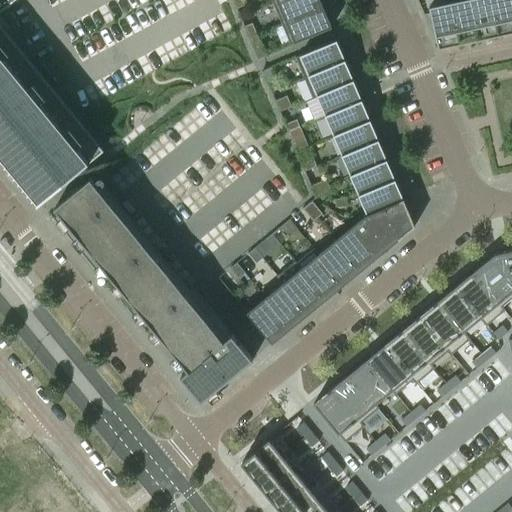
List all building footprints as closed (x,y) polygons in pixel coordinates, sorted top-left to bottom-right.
[(0,0),(0,155),(39,204),(104,151),(0,24),(0,13),(15,0),(0,0)] [(319,0),(283,0),(273,4),(281,24),(323,7),(319,0)] [(469,0),(463,0),(449,3),(459,46),(479,41),(469,0)] [(491,0),(469,0),(479,41),(499,37),(491,0)] [(511,0),(491,0),(499,37),(511,33),(511,0)] [(449,3),(429,8),(431,15),(438,50),(459,46),(449,3)] [(323,7),(281,24),(290,45),(332,28),(323,7)] [(252,23),(245,26),(249,37),(257,34),(252,23)] [(257,34),(249,37),(254,48),(261,45),(257,34)] [(337,40),(295,57),(304,78),(346,61),(337,40)] [(69,81),(54,53),(38,62),(59,87),(69,81)] [(346,61),(304,78),(310,93),(315,91),(317,96),(354,81),(346,61)] [(280,79),(269,84),(272,91),(283,87),(280,79)] [(354,81),(317,96),(325,116),(362,101),(354,81)] [(287,95),(276,100),(281,111),(291,106),(287,95)] [(362,101),(325,116),(334,136),(371,121),(362,101)] [(297,119),(286,124),(289,131),(300,126),(297,119)] [(371,121),(334,136),(342,156),(379,141),(371,121)] [(305,139),(294,143),(298,151),(308,146),(305,139)] [(379,141),(342,156),(350,176),(387,161),(379,141)] [(313,159),(303,163),(306,171),(317,166),(313,159)] [(387,161),(350,176),(359,196),(396,180),(387,161)] [(91,178),(55,208),(188,370),(181,376),(202,401),(253,359),(194,288),(186,295),(91,178)] [(326,179),(319,182),(323,193),(331,190),(326,179)] [(396,180),(359,196),(367,216),(404,200),(396,180)] [(319,182),(312,185),(316,196),(323,193),(319,182)] [(347,198),(335,199),(336,207),(347,206),(347,198)] [(365,215),(353,225),(379,256),(415,226),(404,200),(367,216),(365,215)] [(312,202),(303,209),(308,215),(317,208),(312,202)] [(317,208),(308,215),(313,221),(322,214),(317,208)] [(290,219),(284,224),(291,233),(298,228),(290,219)] [(337,239),(336,240),(361,270),(379,256),(353,225),(337,239)] [(273,233),(266,238),(274,247),(280,242),(273,233)] [(334,235),(314,251),(317,255),(318,254),(344,285),(361,270),(336,240),(337,239),(334,235)] [(255,248),(249,253),(256,262),(262,257),(255,248)] [(511,249),(495,253),(492,256),(511,280),(511,249)] [(317,255),(301,269),(326,299),(344,285),(318,254),(317,255)] [(511,280),(492,256),(473,272),(498,303),(511,291),(511,280)] [(237,262),(231,267),(238,277),(245,271),(237,262)] [(295,262),(276,277),(282,284),(283,283),(308,314),(326,299),(301,269),(295,262)] [(473,272),(455,286),(481,317),(498,303),(473,272)] [(282,284),(265,298),(291,328),(308,314),(283,283),(282,284)] [(455,286),(438,301),(463,332),(481,317),(455,286)] [(265,298),(247,313),(272,344),(291,328),(265,298)] [(438,301),(420,315),(445,346),(463,332),(438,301)] [(420,315),(403,330),(428,361),(445,346),(420,315)] [(501,324),(492,331),(498,339),(508,331),(501,324)] [(403,330),(385,344),(410,375),(428,361),(403,330)] [(385,344),(367,359),(393,390),(410,375),(385,344)] [(489,345),(480,353),(487,360),(496,353),(489,345)] [(480,353),(471,360),(478,368),(487,360),(480,353)] [(367,359),(350,373),(375,404),(393,390),(367,359)] [(350,373),(332,388),(357,419),(375,404),(350,373)] [(454,374),(445,382),(451,389),(461,382),(454,374)] [(445,382),(436,389),(442,397),(451,389),(445,382)] [(332,388),(313,403),(339,434),(357,419),(332,388)] [(419,403),(410,411),(416,418),(425,411),(419,403)] [(410,411),(401,418),(407,426),(416,418),(410,411)] [(303,421),(295,427),(303,437),(310,430),(303,421)] [(310,430),(303,437),(310,446),(318,439),(310,430)] [(384,432),(375,440),(381,447),(390,440),(384,432)] [(375,440),(365,447),(372,455),(381,447),(375,440)] [(267,441),(239,464),(251,479),(279,456),(267,441)] [(327,451),(319,457),(327,466),(335,460),(327,451)] [(279,456),(251,479),(263,494),(291,471),(279,456)] [(335,460),(327,466),(334,475),(342,469),(335,460)] [(291,471),(263,494),(275,509),(303,486),(291,471)] [(351,481),(344,487),(351,496),(359,490),(351,481)] [(303,486),(275,509),(277,511),(301,511),(315,501),(303,486)] [(359,490),(351,496),(359,505),(366,499),(359,490)] [(324,511),(315,501),(301,511),(324,511)]
